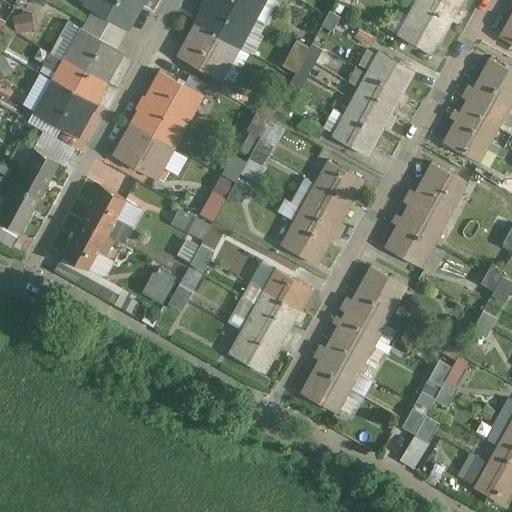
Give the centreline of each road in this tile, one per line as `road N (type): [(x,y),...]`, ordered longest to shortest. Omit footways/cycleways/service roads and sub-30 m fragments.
road 1 (residential): [(469,511),(275,405),(493,0)]
road 2 (residential): [(28,268),(176,0)]
